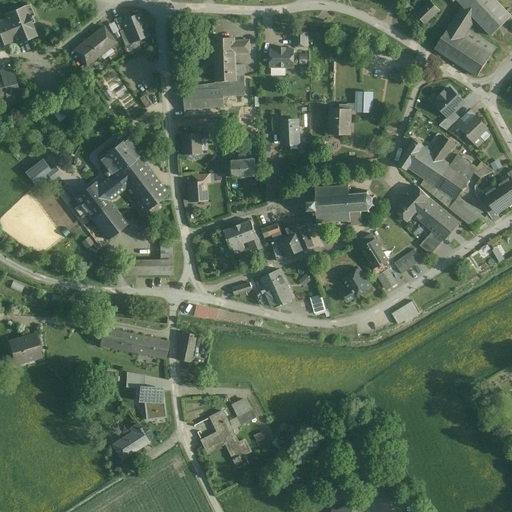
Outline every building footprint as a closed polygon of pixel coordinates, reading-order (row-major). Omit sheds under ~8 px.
[(440,11),(430,0),(415,15),(425,25),(440,11)] [(511,17),(495,0),(456,0),(463,6),(475,20),(491,36),(511,17)] [(29,4),(24,6),(29,18),(32,17),(34,16),(29,4)] [(29,18),(24,6),(4,14),(6,18),(0,20),(0,36),(3,45),(15,40),(16,44),(36,36),(31,24),(29,18)] [(475,20),(463,6),(457,15),(449,27),(464,37),(467,33),(475,20)] [(121,20),(121,21),(125,30),(130,44),(131,43),(148,37),(139,14),(121,20)] [(120,17),(114,19),(119,32),(125,30),(121,21),(121,20),(120,17)] [(88,66),(116,43),(103,26),(73,50),(84,64),(87,67),(88,66)] [(449,27),(434,49),(477,77),(492,55),(464,37),(449,27)] [(130,44),(125,30),(119,32),(129,56),(135,53),(131,43),(130,44)] [(308,33),(294,33),(294,47),(308,47),(308,33)] [(464,37),(492,55),(494,51),(467,33),(464,37)] [(235,38),(214,39),(216,82),(237,81),(236,64),(235,54),(235,41),(235,38)] [(54,49),(57,46),(55,41),(49,40),(46,43),(47,47),(54,49)] [(250,40),(235,41),(235,54),(250,53),(250,40)] [(286,48),(278,48),(278,50),(270,50),(270,68),(294,68),(294,50),(286,50),(286,48)] [(88,67),(88,66),(87,67),(84,64),(80,68),(89,79),(94,74),(88,67)] [(217,83),(189,87),(190,90),(184,91),(185,109),(224,108),(224,96),(245,95),(243,64),(236,64),(237,81),(216,82),(217,83)] [(11,67),(0,70),(0,71),(1,77),(13,74),(11,67)] [(404,75),(392,71),(390,78),(402,82),(404,75)] [(14,77),(0,80),(0,96),(6,95),(9,106),(20,103),(14,77)] [(464,103),(450,88),(445,93),(444,92),(438,98),(440,99),(434,103),(448,118),(464,103)] [(114,98),(108,89),(103,93),(109,101),(114,98)] [(372,93),(358,93),(357,106),(357,110),(357,112),(371,112),(372,93)] [(151,105),(144,95),(139,99),(146,108),(151,105)] [(59,107),(53,111),(59,121),(65,117),(59,107)] [(340,109),(331,109),(330,134),(350,135),(351,110),(340,109)] [(488,129),(475,116),(466,125),(461,129),(464,132),(478,147),(484,141),(480,136),(488,129)] [(281,117),(272,117),(272,131),(281,131),(280,121),(281,121),(281,117)] [(461,119),(448,131),(458,138),(464,132),(461,129),(466,125),(461,119)] [(281,121),(280,121),(281,131),(281,143),(288,142),(289,144),(300,144),(298,120),(281,121)] [(208,126),(190,127),(191,134),(199,133),(199,139),(209,139),(208,126)] [(191,134),(182,134),(183,154),(193,154),(193,151),(200,151),(199,139),(199,133),(191,134)] [(114,174),(116,177),(139,159),(140,158),(133,148),(135,147),(127,137),(99,159),(107,169),(109,168),(114,174)] [(244,137),(233,138),(234,154),(245,153),(244,137)] [(455,146),(444,138),(436,149),(433,153),(444,161),(455,146)] [(408,168),(413,171),(428,149),(414,140),(398,165),(407,171),(408,168)] [(433,153),(428,149),(413,171),(424,179),(436,187),(450,165),(444,161),(433,153)] [(477,168),(457,155),(450,165),(470,179),(474,173),(477,168)] [(249,157),(240,157),(240,160),(232,161),(233,178),(243,177),(243,179),(247,179),(247,177),(257,176),(255,159),(250,159),(249,157)] [(217,158),(211,164),(215,169),(221,162),(217,158)] [(168,194),(139,159),(116,177),(114,174),(98,186),(111,203),(124,192),(141,213),(143,212),(144,212),(159,200),(168,194)] [(494,170),(502,167),(500,159),(491,162),(494,170)] [(494,171),(481,162),(477,168),(474,173),(480,178),(494,171)] [(450,165),(436,187),(455,200),(458,196),(470,179),(450,165)] [(56,167),(47,174),(53,182),(62,175),(56,167)] [(209,174),(197,175),(197,183),(205,182),(205,183),(210,182),(209,174)] [(510,178),(497,187),(510,205),(511,203),(511,179),(511,178),(510,178)] [(436,187),(424,179),(420,185),(450,209),(455,200),(436,187)] [(197,183),(189,183),(190,191),(188,191),(189,201),(206,200),(205,183),(205,182),(197,183)] [(71,186),(59,194),(79,220),(88,213),(91,218),(111,203),(98,186),(96,183),(78,196),(71,186)] [(314,187),(316,189),(316,200),(316,211),(316,216),(317,223),(316,225),(318,225),(319,223),(328,223),(328,225),(330,225),(329,222),(338,222),(338,224),(340,224),(340,222),(347,221),(348,223),(351,221),(352,227),(363,226),(362,213),(368,212),(369,214),(371,214),(370,211),(373,207),(375,208),(376,205),(373,204),(373,199),(375,197),(375,196),(372,197),(369,194),(369,191),(368,190),(367,193),(361,193),(360,190),(358,191),(358,193),(350,194),(349,186),(351,185),(349,183),(348,185),(338,186),(338,184),(335,184),(336,186),(327,187),(327,185),(325,184),(325,187),(316,187),(315,185),(314,187)] [(418,187),(395,210),(407,221),(412,215),(429,198),(418,187)] [(510,205),(497,187),(489,192),(484,196),(490,204),(495,212),(499,212),(510,205)] [(484,196),(483,193),(481,191),(475,196),(484,208),(490,204),(484,196)] [(485,217),(458,196),(455,200),(450,209),(449,209),(475,229),(485,217)] [(460,222),(435,203),(429,198),(412,215),(433,233),(439,238),(444,242),(460,222)] [(316,211),(316,200),(307,201),(307,211),(312,211),(316,211)] [(111,203),(91,218),(108,240),(127,225),(111,203)] [(251,220),(224,231),(231,248),(233,248),(243,243),(248,242),(258,238),(251,220)] [(314,245),(304,223),(294,226),(297,233),(299,238),(303,249),(314,245)] [(277,224),(262,229),(265,237),(271,235),(279,232),(277,224)] [(294,226),(287,229),(290,235),(297,233),(294,226)] [(297,233),(290,235),(287,229),(286,229),(288,236),(286,236),(289,242),(299,238),(297,233)] [(279,232),(271,235),(274,241),(278,240),(280,239),(285,237),(283,230),(279,232)] [(433,233),(420,247),(431,256),(444,242),(439,238),(433,233)] [(372,234),(358,242),(362,249),(376,241),(372,234)] [(289,242),(286,236),(285,237),(280,239),(288,256),(295,253),(289,242)] [(258,238),(248,242),(252,252),(262,248),(258,238)] [(299,238),(289,242),(295,253),(303,249),(299,238)] [(288,256),(280,239),(278,240),(284,257),(288,256)] [(284,257),(278,240),(274,241),(272,242),(278,260),(284,257)] [(376,241),(362,249),(380,279),(381,278),(390,272),(384,263),(388,261),(383,253),(376,241)] [(172,259),(172,242),(159,242),(160,260),(172,259)] [(243,243),(233,248),(235,254),(246,250),(243,243)] [(415,249),(405,256),(412,267),(422,260),(415,249)] [(412,267),(405,256),(395,263),(402,274),(412,267)] [(172,275),(172,259),(160,260),(160,275),(172,275)] [(160,275),(160,260),(123,260),(123,276),(160,275)] [(360,269),(343,279),(349,289),(342,293),(347,302),(353,298),(371,287),(360,269)] [(293,299),(277,270),(261,278),(267,291),(275,308),(293,299)] [(390,272),(381,278),(380,279),(381,280),(386,290),(397,284),(390,272)] [(306,275),(299,281),(304,286),(311,280),(306,275)] [(10,288),(20,293),(24,286),(14,281),(10,288)] [(250,283),(232,288),(234,296),(240,294),(247,292),(252,290),(250,283)] [(275,308),(267,291),(257,294),(262,305),(275,308)] [(322,297),(312,299),(315,313),(325,310),(322,297)] [(413,301),(392,314),(398,324),(405,321),(406,323),(412,319),(412,318),(420,313),(413,301)] [(168,341),(104,328),(101,340),(97,339),(96,343),(166,355),(168,341)] [(196,335),(181,332),(177,346),(180,346),(178,359),(191,362),(196,335)] [(35,334),(9,342),(9,343),(12,342),(18,362),(15,363),(15,364),(41,357),(35,334)] [(144,404),(145,420),(165,418),(162,389),(138,388),(138,404),(144,404)] [(251,410),(245,398),(231,405),(236,417),(235,417),(240,426),(255,418),(256,417),(252,409),(251,410)] [(222,411),(210,417),(214,426),(226,420),(222,411)] [(244,455),(226,420),(214,426),(214,427),(217,425),(220,430),(201,440),(206,451),(217,446),(226,442),(235,460),(240,458),(239,457),(244,455)] [(137,424),(130,429),(132,432),(112,445),(122,460),(131,454),(130,454),(148,442),(141,431),(142,431),(140,429),(137,424)] [(157,436),(151,426),(145,429),(151,439),(157,436)] [(260,432),(253,436),(256,442),(263,439),(260,432)] [(326,466),(319,469),(323,477),(330,474),(326,466)] [(296,495),(287,500),(291,508),(300,503),(296,495)]
